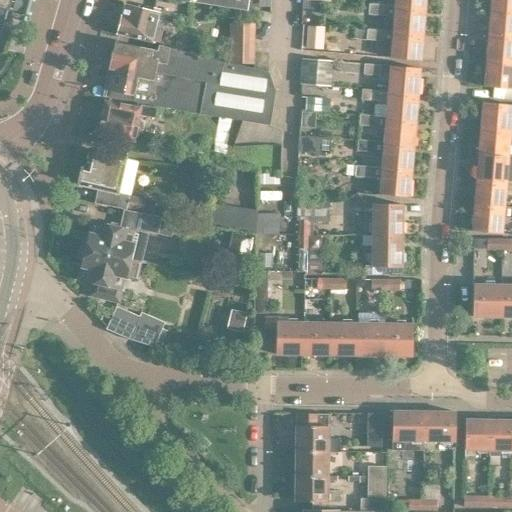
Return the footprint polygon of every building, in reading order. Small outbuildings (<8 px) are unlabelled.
[(188,0),(188,2),(246,10),(247,0),(188,0)] [(394,0),(394,8),(422,11),(423,0),(394,0)] [(511,0),(489,0),(489,11),(511,12),(511,0)] [(143,11),(122,5),(114,33),(148,42),(158,44),(164,20),(161,20),(161,19),(154,17),(156,11),(144,8),(143,11)] [(367,5),(366,16),(393,18),(391,33),(420,36),(422,11),(394,8),(367,5)] [(511,12),(489,11),(487,37),(511,38),(511,12)] [(253,25),(234,23),(230,63),(250,65),(253,25)] [(306,28),(304,50),(321,52),(323,30),(306,28)] [(353,30),(352,41),(364,42),(365,41),(365,31),(353,30)] [(365,31),(365,41),(390,43),(389,59),(418,62),(420,36),(391,33),(365,31)] [(511,38),(487,37),(485,62),(511,64),(511,38)] [(265,71),(252,68),(155,48),(154,51),(114,43),(112,51),(111,51),(102,97),(197,115),(264,125),(271,93),(265,71)] [(300,60),(297,86),(329,88),(331,63),(300,60)] [(511,64),(485,62),(482,88),(511,91),(511,85),(511,64)] [(364,63),(363,74),(377,75),(378,64),(364,63)] [(389,67),(386,93),(416,96),(418,70),(389,67)] [(360,91),(360,101),(375,103),(375,107),(385,108),(384,118),(384,119),(413,121),(416,96),(386,93),(360,91)] [(305,98),(304,113),(328,114),(329,100),(305,98)] [(101,101),(94,136),(129,143),(135,116),(149,119),(151,109),(136,106),(136,109),(101,101)] [(508,133),(511,107),(481,104),(479,130),(508,133)] [(382,144),(411,147),(413,121),(384,119),(384,118),(358,116),(357,127),(383,129),(382,144)] [(506,159),(506,158),(506,157),(508,133),(479,130),(477,156),(506,159)] [(296,153),(297,154),(328,156),(329,140),(297,137),(296,153)] [(409,173),(411,147),(382,144),(356,142),(350,142),(349,152),(370,154),(370,158),(380,159),(379,169),(379,170),(409,173)] [(140,213),(143,201),(127,197),(128,197),(135,163),(121,160),(121,159),(87,152),(83,169),(78,168),(75,186),(96,190),(93,205),(124,211),(125,210),(140,213)] [(511,157),(506,157),(506,158),(506,159),(477,156),(474,182),(504,184),(504,183),(505,168),(511,168),(511,157)] [(379,169),(346,166),(345,177),(378,180),(377,196),(406,199),(409,173),(379,170),(379,169)] [(268,185),(268,176),(258,176),(258,185),(268,185)] [(474,182),(472,207),(501,210),(501,208),(502,195),(511,196),(511,183),(504,183),(504,184),(474,182)] [(295,222),(296,222),(308,222),(328,223),(328,203),(295,203),(295,222)] [(211,204),(207,226),(247,234),(253,235),(253,211),(211,204)] [(399,207),(363,206),(363,217),(370,217),(370,237),(369,238),(399,238),(399,207)] [(511,209),(501,208),(501,210),(472,207),(469,233),(499,236),(500,219),(511,219),(511,209)] [(91,224),(84,252),(124,261),(138,264),(145,233),(155,235),(169,239),(173,221),(122,212),(118,230),(91,224)] [(308,250),(308,249),(308,236),(308,222),(296,222),(296,250),(297,250),(304,250),(308,250)] [(231,233),(229,245),(239,247),(237,259),(247,261),(252,237),(242,235),(231,233)] [(320,236),(308,236),(308,249),(308,250),(320,250),(320,236)] [(360,237),(360,248),(369,248),(369,269),(365,269),(365,276),(380,277),(380,269),(398,270),(399,238),(369,238),(370,237),(360,237)] [(485,251),(500,252),(500,240),(485,240),(485,251)] [(511,240),(500,240),(500,252),(511,251),(511,240)] [(138,264),(124,261),(84,252),(77,281),(92,285),(89,297),(115,303),(120,279),(134,282),(138,264)] [(270,268),(271,254),(256,254),(256,267),(270,268)] [(266,315),(266,272),(252,272),(252,315),(266,315)] [(320,291),(329,291),(329,279),(319,279),(319,280),(303,279),(302,301),(320,301),(320,291)] [(329,279),(329,291),(344,292),(344,279),(329,279)] [(369,291),(384,292),(384,281),(369,280),(369,291)] [(398,292),(398,281),(384,281),(384,292),(398,292)] [(499,288),(471,287),(471,319),(499,320),(499,288)] [(511,287),(499,288),(499,320),(511,319),(511,287)] [(129,314),(115,308),(105,330),(129,341),(152,348),(162,324),(139,314),(135,323),(134,322),(133,324),(125,321),(129,314)] [(230,310),(225,330),(240,333),(245,314),(230,310)] [(275,319),(262,319),(262,331),(273,331),(273,356),(300,356),(300,324),(275,324),(275,319)] [(327,325),(300,324),(300,356),(327,357),(327,325)] [(327,325),(327,357),(353,357),(354,325),(327,325)] [(381,326),(354,325),(353,357),(380,358),(381,326)] [(381,326),(380,358),(408,358),(409,326),(381,326)] [(391,414),(390,443),(391,443),(391,452),(402,452),(402,443),(421,443),(421,414),(391,414)] [(421,414),(421,443),(451,444),(452,415),(421,414)] [(295,428),(292,428),(292,454),(324,454),(328,454),(337,454),(337,440),(328,440),(328,427),(317,427),(317,415),(295,415),(295,428)] [(363,416),(363,432),(362,449),(377,449),(377,433),(377,416),(363,416)] [(487,452),(487,422),(462,421),(462,451),(463,451),(463,457),(473,458),(473,452),(487,452)] [(487,422),(487,452),(488,452),(488,458),(497,458),(497,452),(511,452),(511,422),(487,422)] [(328,454),(324,454),(292,454),(292,478),(327,478),(328,454)] [(366,478),(366,485),(384,485),(384,468),(366,468),(366,478)] [(292,503),(324,503),(338,503),(338,493),(327,492),(327,478),(292,478),(292,503)] [(359,500),(358,511),(383,511),(384,485),(366,485),(366,500),(359,500)] [(462,510),(486,510),(486,498),(462,497),(462,510)] [(486,498),(486,510),(510,510),(510,498),(486,498)] [(420,511),(421,501),(407,501),(407,511),(405,511),(404,511),(420,511)] [(421,501),(421,511),(435,511),(435,501),(421,501)]
